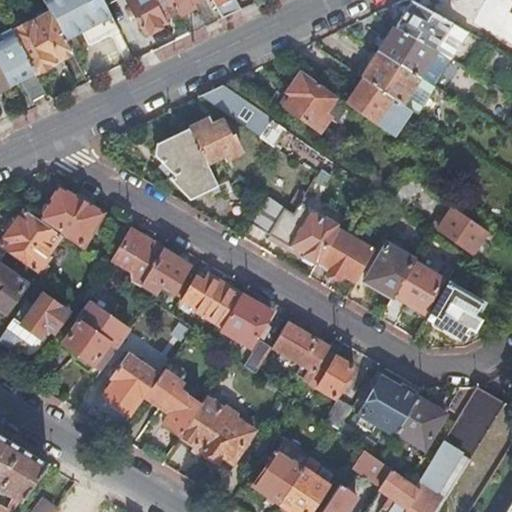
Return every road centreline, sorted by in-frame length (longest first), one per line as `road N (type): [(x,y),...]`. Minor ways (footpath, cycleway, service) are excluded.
road 1 (residential): [(59,133),(85,157),(426,365),(511,349)]
road 2 (residential): [(59,133),(339,0)]
road 3 (residential): [(0,402),(180,511)]
